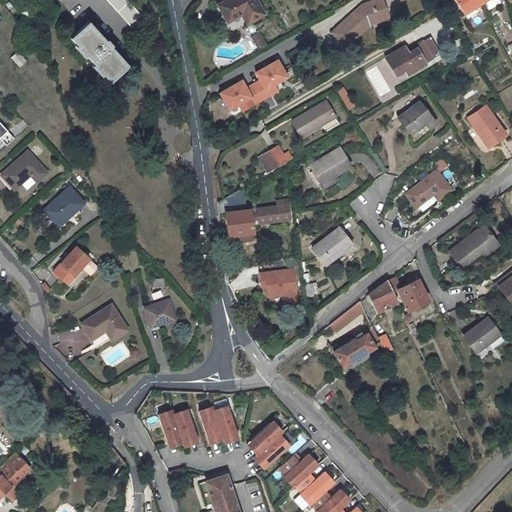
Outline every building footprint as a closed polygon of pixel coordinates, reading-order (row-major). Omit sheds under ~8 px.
[(152,25),(129,0),(109,0),(140,35),(152,25)] [(253,0),(223,0),(216,4),(225,21),(240,12),(246,23),(261,14),(253,0)] [(358,11),(333,32),(345,46),(369,24),(389,16),(382,0),(376,0),(361,6),(357,9),(358,11)] [(481,0),(454,0),(462,11),(474,4),(475,6),(482,2),(481,0)] [(107,40),(90,20),(72,37),(111,82),(130,65),(113,45),(115,44),(109,38),(107,40)] [(267,44),(260,32),(253,36),(260,48),(267,44)] [(408,47),(389,59),(398,76),(407,71),(409,74),(428,63),(427,62),(433,58),(424,43),(418,47),(419,49),(411,53),(408,47)] [(475,56),(482,52),(480,47),(472,51),(475,56)] [(258,79),(252,83),(261,99),(268,95),(265,90),(273,85),(286,77),(276,60),(254,73),(258,79)] [(261,99),(252,83),(245,87),(241,80),(220,93),(230,110),(243,103),(252,98),(255,103),(261,99)] [(276,90),(273,85),(265,90),(268,95),(276,90)] [(255,103),(252,98),(243,103),(246,108),(255,103)] [(295,123),(303,138),(337,118),(328,103),(295,123)] [(419,103),(398,119),(410,135),(424,125),(429,131),(436,125),(419,103)] [(505,133),(485,105),(467,118),(487,146),(505,133)] [(290,160),(280,144),(265,153),(274,169),(287,162),(290,160)] [(352,167),(341,149),(311,166),(324,189),(336,182),(333,178),(337,175),(352,167)] [(28,151),(2,174),(14,188),(31,175),(36,181),(47,172),(28,151)] [(436,172),(407,194),(417,207),(434,194),(438,199),(451,190),(436,172)] [(69,185),(44,208),(58,225),(84,202),(69,185)] [(237,234),(252,232),(251,225),(289,220),(287,199),(275,201),(276,207),(249,210),(246,210),(245,206),(243,188),(218,203),(220,215),(226,214),(228,235),(237,234)] [(483,226),(449,252),(462,268),(480,254),(496,242),(483,226)] [(340,227),(313,248),(326,265),(343,251),(340,248),(349,241),(340,227)] [(252,239),(252,232),(237,234),(238,240),(240,242),(251,241),(252,239)] [(352,244),(349,241),(340,248),(343,251),(352,244)] [(480,254),(484,259),(499,248),(496,242),(480,254)] [(81,251),(55,271),(65,284),(82,271),(85,274),(89,280),(98,273),(91,264),(81,251)] [(297,301),(291,267),(257,273),(263,306),(297,301)] [(511,269),(495,283),(511,304),(511,269)] [(82,271),(65,284),(67,288),(85,274),(82,271)] [(427,302),(417,280),(400,288),(394,278),(386,281),(392,292),(397,290),(407,311),(427,302)] [(376,313),(397,303),(392,292),(386,281),(367,295),(376,313)] [(313,297),(311,284),(304,285),(305,298),(313,297)] [(458,294),(462,299),(471,291),(467,287),(458,294)] [(169,300),(144,309),(150,328),(176,320),(169,300)] [(337,330),(364,311),(359,301),(331,323),(337,330)] [(112,303),(81,322),(96,346),(127,328),(112,303)] [(487,317),(463,335),(474,351),(498,333),(487,317)] [(357,335),(358,337),(354,339),(353,338),(332,351),(342,367),(374,347),(373,345),(378,342),(371,326),(357,335)] [(226,405),(212,410),(220,435),(221,438),(236,434),(226,405)] [(211,406),(197,411),(206,439),(220,435),(212,410),(211,406)] [(186,410),(172,414),(180,439),(182,443),(195,438),(186,410)] [(171,411),(157,415),(166,444),(180,439),(172,414),(171,411)] [(264,426),(247,440),(257,451),(277,434),(280,432),(270,421),(264,426)] [(236,434),(221,438),(223,442),(237,438),(236,434)] [(286,445),(277,434),(257,451),(254,454),(264,465),(283,448),(286,445)] [(220,435),(206,439),(208,443),(221,438),(220,435)] [(195,438),(182,443),(183,447),(197,442),(195,438)] [(180,439),(166,444),(168,447),(182,443),(180,439)] [(257,451),(247,440),(244,443),(254,454),(257,451)] [(0,474),(18,457),(14,453),(0,466),(0,474)] [(264,465),(254,454),(251,457),(261,468),(264,465)] [(296,462),(290,455),(278,466),(283,472),(281,475),(291,487),(294,484),(306,473),(315,465),(305,454),(296,462)] [(0,494),(29,469),(18,457),(0,474),(0,494)] [(183,468),(166,472),(168,478),(184,473),(183,468)] [(312,480),(306,473),(294,484),(299,490),(297,493),(307,505),(310,502),(322,491),(331,483),(321,472),(312,480)] [(238,511),(226,475),(206,482),(215,511),(238,511)] [(327,497),(322,491),(310,502),(315,508),(313,511),(334,511),(338,509),(347,501),(337,489),(327,497)]
